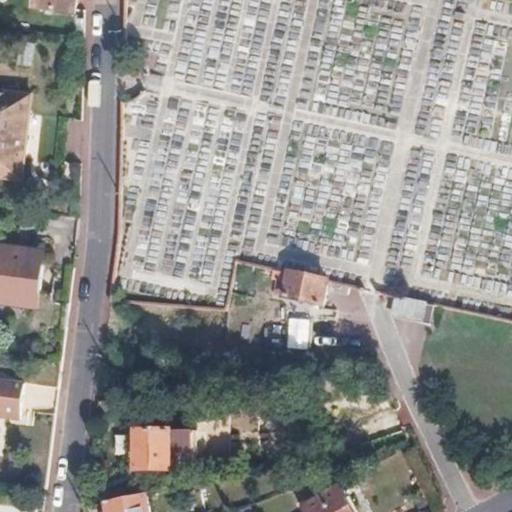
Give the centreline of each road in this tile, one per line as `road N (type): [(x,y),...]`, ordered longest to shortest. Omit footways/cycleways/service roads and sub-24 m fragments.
road 1 (residential): [(104,0),(96,239),(64,511)]
road 2 (unclassified): [(371,294),(374,328),(396,381),(465,511)]
